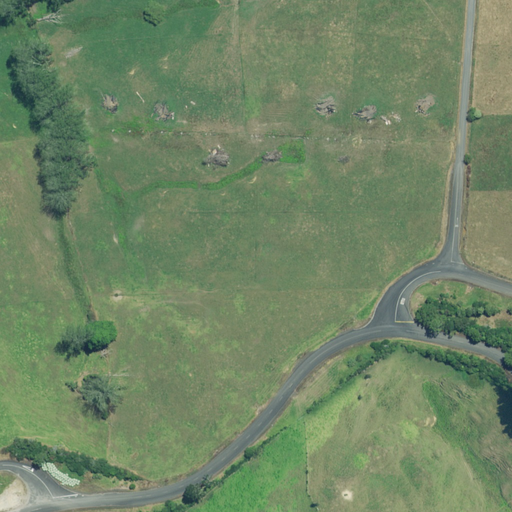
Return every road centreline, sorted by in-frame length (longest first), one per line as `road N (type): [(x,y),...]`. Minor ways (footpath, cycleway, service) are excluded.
road 1 (unclassified): [(59,508),(181,484),(242,439),(325,349),(396,329)]
road 2 (unclassified): [(465,0),(449,271)]
road 3 (unclassified): [(396,329),(488,350),(511,368)]
